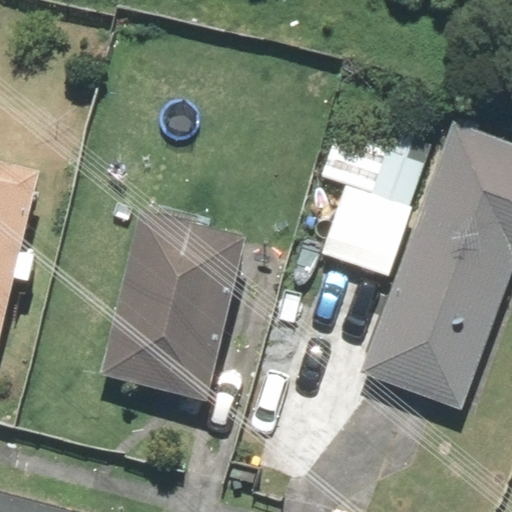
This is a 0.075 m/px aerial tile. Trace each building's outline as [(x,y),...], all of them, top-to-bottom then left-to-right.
[(334,65),(273,48),(263,84),(324,101),(334,65)] [(136,110),(103,104),(89,191),(122,196),(136,110)] [(511,129),(467,112),(452,151),(396,130),(375,189),(352,180),(328,246),(406,275),(372,366),(473,404),(511,297),(511,129)] [(61,162),(0,146),(0,340),(14,345),(61,162)] [(239,177),(165,163),(158,198),(232,212),(239,177)] [(264,227),(152,203),(116,370),(228,393),(264,227)]
